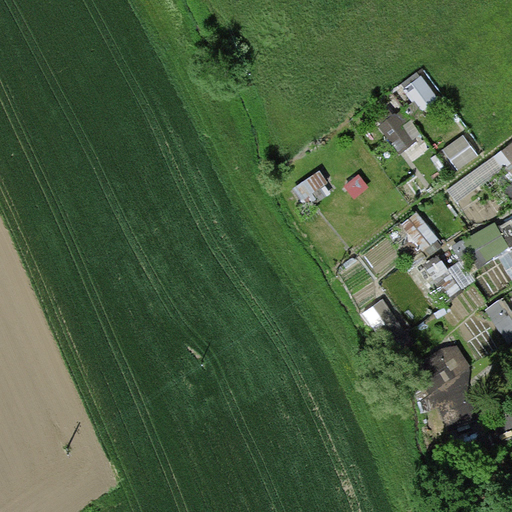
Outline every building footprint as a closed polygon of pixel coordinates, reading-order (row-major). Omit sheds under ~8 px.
[(389,135),(400,152),(424,137),(412,120),(424,112),(422,110),(439,99),(423,74),(420,75),(418,71),(401,82),(404,86),(403,87),(412,101),(397,111),(392,103),(376,115),(381,122),(378,124),(387,137),(389,135)] [(443,149),(459,170),(479,154),(463,133),(443,149)] [(511,139),(476,169),(486,181),(493,176),(511,199),(511,139)] [(401,169),(405,176),(413,172),(408,165),(401,169)] [(329,181),(320,168),(293,187),(309,209),(332,193),(325,183),(329,181)] [(344,185),(354,198),(370,186),(359,173),(344,185)] [(401,223),(430,256),(445,243),(416,210),(401,223)] [(511,216),(488,232),(485,227),(455,247),(460,255),(470,249),(478,261),(498,248),(496,245),(508,238),(511,244),(511,245),(497,255),(511,276),(511,216)] [(447,302),(464,291),(439,252),(423,262),(435,281),(425,287),(438,308),(434,311),(438,318),(451,309),(447,302)] [(474,281),(488,300),(499,291),(486,273),(474,281)] [(485,308),(510,342),(511,340),(511,308),(502,295),(485,308)] [(394,357),(415,343),(383,297),(363,311),(394,357)] [(412,364),(430,393),(426,395),(450,434),(483,413),(465,385),(478,377),(454,339),(412,364)] [(488,503),(486,493),(464,498),(467,508),(488,503)]
